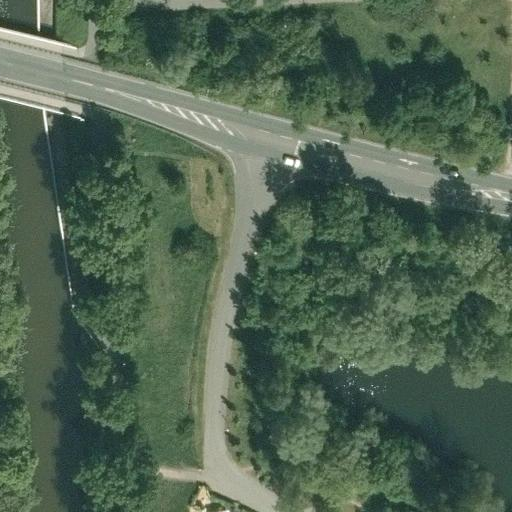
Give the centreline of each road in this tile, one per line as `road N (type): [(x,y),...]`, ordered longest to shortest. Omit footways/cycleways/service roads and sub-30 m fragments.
road 1 (residential): [(269,135),(225,321),(214,442),(235,484),(280,511)]
road 2 (tertiary): [(269,135),(0,59)]
road 3 (tertiary): [(511,190),(269,135)]
